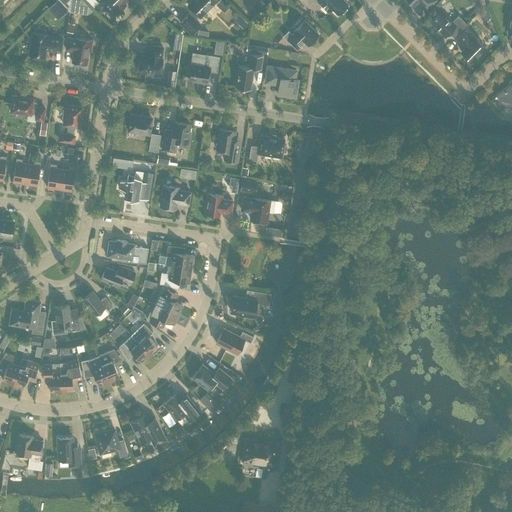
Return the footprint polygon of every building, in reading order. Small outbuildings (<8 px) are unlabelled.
[(56,0),(52,4),(61,14),(67,8),(70,9),(70,0),(56,0)] [(70,0),(70,9),(70,10),(79,11),(81,0),(70,0)] [(118,7),(120,8),(125,3),(123,2),(124,0),(100,0),(100,1),(112,13),(118,7)] [(192,0),(188,5),(199,16),(215,0),(192,0)] [(344,0),(318,0),(318,1),(327,11),(331,7),(337,14),(348,3),(344,0)] [(409,0),(414,5),(418,0),(426,9),(435,0),(409,0)] [(479,13),(486,20),(491,16),(487,5),(479,13)] [(429,20),(445,35),(451,28),(456,33),(467,23),(458,15),(452,21),(440,9),(429,20)] [(201,23),(189,11),(179,22),(190,34),(201,23)] [(237,14),(232,18),(240,28),(245,24),(237,14)] [(293,45),(298,40),(300,37),(307,44),(318,33),(304,20),(294,30),(294,31),(292,34),(288,31),(283,35),(293,45)] [(53,30),(64,30),(64,21),(53,21),(53,30)] [(72,31),(74,22),(66,21),(65,30),(72,31)] [(461,51),(471,61),(485,47),(475,37),(474,38),(466,30),(456,39),(464,47),(461,51)] [(50,48),(50,49),(60,50),(62,37),(52,36),(47,36),(48,34),(33,31),(29,54),(44,56),(46,47),(50,48)] [(172,32),(171,47),(179,48),(180,33),(172,32)] [(72,61),(86,63),(88,50),(91,50),(92,40),(75,37),(75,38),(67,37),(65,48),(72,49),(73,52),(72,61)] [(443,47),(447,51),(453,45),(449,41),(443,47)] [(148,56),(140,55),(138,71),(160,74),(162,58),(161,58),(163,46),(149,44),(147,53),(148,53),(148,56)] [(268,47),(247,44),(246,50),(267,53),(268,47)] [(188,79),(207,82),(209,71),(217,72),(220,56),(192,51),(188,79)] [(254,67),(261,68),(263,55),(251,53),(249,66),(238,64),(235,86),(250,89),(254,67)] [(277,93),(294,95),(296,87),(297,86),(298,81),(297,79),(297,78),(294,78),(295,70),(268,66),(265,81),(279,83),(277,93)] [(511,81),(510,83),(511,84),(495,97),(495,98),(498,96),(500,99),(511,100),(511,81)] [(33,99),(13,96),(10,111),(17,112),(17,114),(23,115),(24,113),(30,114),(30,113),(36,114),(36,118),(43,119),(45,107),(38,106),(37,107),(36,107),(36,101),(32,101),(33,99)] [(79,127),(82,107),(67,104),(66,111),(63,111),(62,117),(65,117),(64,124),(68,125),(66,134),(60,133),(59,140),(73,142),(74,135),(73,135),(74,126),(79,127)] [(151,117),(131,114),(129,130),(149,133),(151,117)] [(190,123),(175,121),(174,129),(167,128),(163,149),(174,151),(175,145),(188,147),(190,135),(188,135),(190,123)] [(232,145),(235,130),(220,128),(217,148),(230,150),(229,159),(238,161),(240,146),(232,145)] [(149,149),(157,150),(160,135),(152,133),(149,149)] [(282,157),(283,151),(285,151),(286,145),(284,144),(285,138),(260,134),(259,146),(251,145),(248,159),(257,160),(258,153),(282,157)] [(158,155),(157,160),(165,163),(167,157),(158,155)] [(25,183),(28,163),(22,162),(22,158),(16,157),(12,181),(25,183)] [(28,163),(25,183),(37,185),(40,161),(34,160),(34,164),(28,163)] [(59,188),(62,168),(56,167),(56,164),(50,163),(47,187),(59,188)] [(62,168),(59,188),(71,190),(75,167),(69,166),(68,169),(62,168)] [(119,179),(118,186),(125,189),(124,195),(130,197),(130,200),(138,199),(139,197),(148,199),(152,173),(143,171),(142,179),(128,173),(127,179),(119,179)] [(242,176),(240,188),(255,191),(257,178),(242,176)] [(231,177),(229,186),(232,187),(231,191),(237,192),(239,178),(231,177)] [(179,203),(188,204),(190,191),(178,189),(178,187),(164,184),(160,205),(175,207),(176,201),(179,202),(179,203)] [(205,212),(220,214),(220,211),(230,213),(232,200),(222,198),(222,195),(208,192),(205,212)] [(243,197),(241,209),(249,211),(249,209),(252,210),(251,219),(267,221),(268,211),(273,212),(274,200),(270,200),(254,197),(254,198),(243,197)] [(0,235),(11,237),(13,221),(0,218),(0,235)] [(117,241),(109,240),(107,255),(132,259),(133,254),(138,255),(137,261),(146,262),(148,247),(139,246),(139,247),(134,246),(134,244),(126,242),(127,240),(117,239),(117,241)] [(165,264),(171,264),(191,268),(193,254),(182,253),(182,247),(168,244),(165,264)] [(189,281),(191,268),(171,264),(169,272),(161,271),(159,282),(177,285),(177,279),(189,281)] [(118,271),(106,266),(100,278),(118,286),(121,278),(130,282),(135,271),(121,265),(118,271)] [(154,302),(178,314),(182,304),(171,299),(175,292),(162,286),(154,302)] [(239,315),(254,317),(256,304),(269,306),(271,292),(247,289),(245,297),(233,295),(231,311),(240,313),(239,315)] [(100,300),(92,290),(82,299),(95,314),(105,306),(107,309),(112,305),(105,296),(100,300)] [(133,292),(128,302),(133,305),(138,295),(133,292)] [(12,309),(10,323),(32,327),(31,332),(42,333),(45,315),(38,314),(40,301),(26,299),(24,311),(12,309)] [(178,314),(154,302),(147,319),(159,325),(163,317),(174,323),(178,314)] [(56,319),(51,320),(53,333),(66,332),(66,330),(85,328),(81,317),(70,318),(69,304),(54,306),(56,319)] [(137,340),(149,353),(157,345),(148,336),(153,332),(144,323),(138,329),(141,336),(137,340)] [(239,336),(223,328),(216,342),(237,353),(244,339),(250,342),(253,336),(242,330),(239,336)] [(0,346),(2,348),(8,337),(4,334),(0,340),(0,346)] [(131,334),(119,346),(126,357),(132,351),(141,361),(149,353),(137,340),(131,334)] [(66,347),(52,347),(52,344),(40,345),(41,357),(51,356),(51,349),(57,349),(57,355),(66,355),(66,347)] [(99,356),(102,362),(101,363),(109,380),(114,378),(114,377),(119,375),(114,363),(121,360),(114,349),(108,351),(109,352),(106,353),(99,356)] [(13,383),(19,365),(13,363),(14,355),(5,352),(0,361),(0,363),(7,366),(2,379),(8,381),(7,381),(13,383)] [(90,358),(81,360),(84,374),(93,372),(98,384),(104,382),(109,380),(101,363),(102,362),(99,356),(98,355),(90,358)] [(38,363),(22,357),(19,365),(13,383),(18,385),(18,384),(23,386),(28,373),(36,376),(38,363)] [(60,363),(61,390),(72,390),(72,377),(81,374),(77,359),(68,362),(61,363),(60,363)] [(50,391),(61,390),(60,363),(43,364),(43,378),(49,377),(50,391)] [(223,388),(231,377),(219,367),(214,373),(202,363),(192,376),(208,389),(215,381),(223,388)] [(186,393),(180,398),(175,393),(164,402),(177,418),(183,413),(189,421),(200,411),(186,393)] [(206,407),(211,402),(203,394),(198,399),(206,407)] [(130,422),(140,441),(149,436),(154,445),(166,439),(155,417),(147,421),(144,415),(130,422)] [(176,424),(171,428),(174,433),(179,429),(176,424)] [(120,456),(127,454),(124,441),(118,442),(114,428),(95,433),(96,436),(94,436),(96,442),(97,441),(100,453),(118,448),(120,456)] [(33,439),(33,436),(19,433),(16,453),(30,455),(31,452),(40,454),(42,440),(33,439)] [(68,466),(81,465),(80,446),(73,446),(73,437),(58,437),(59,459),(67,458),(68,466)] [(275,444),(246,440),(243,459),(244,459),(243,464),(265,467),(266,462),(272,463),(275,444)] [(275,511),(276,507),(244,502),(242,511),(275,511)]
